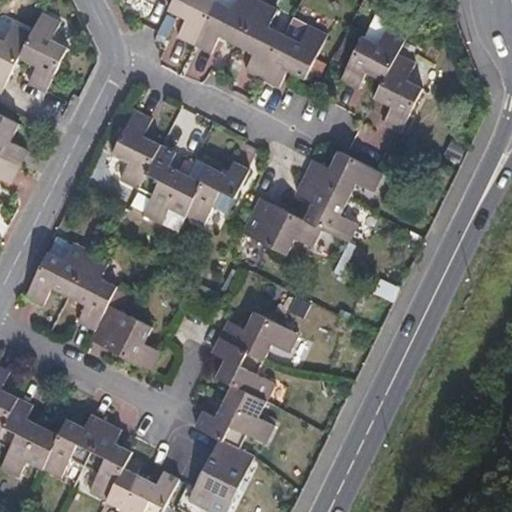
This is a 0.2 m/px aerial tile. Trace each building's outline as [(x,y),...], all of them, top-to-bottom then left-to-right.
[(173,0),(173,1),(169,9),(188,20),(180,37),(197,46),(219,1),(217,0),(173,0)] [(238,0),(234,8),(219,1),(197,46),(212,53),(221,36),(239,45),(261,1),(258,0),(238,0)] [(238,0),(219,0),(219,1),(234,8),(238,0)] [(280,10),(261,1),(239,45),(257,54),(248,71),(266,80),(288,36),(271,27),(280,10)] [(30,84),(45,92),(69,48),(52,39),(62,21),(43,12),(33,32),(21,57),(39,66),(30,84)] [(311,26),(297,19),(288,36),(303,43),(311,26)] [(0,93),(2,94),(21,57),(33,32),(15,23),(5,43),(0,40),(0,93)] [(303,43),(288,36),(266,80),(280,88),(289,71),(306,79),(328,35),(311,26),(303,43)] [(386,80),(400,53),(408,36),(389,26),(380,44),(364,36),(342,81),(356,88),(365,70),(386,80)] [(386,80),(377,99),(394,107),(385,124),(401,132),(424,88),(409,80),(418,62),(400,53),(386,80)] [(121,180),(138,189),(159,145),(144,137),(153,118),(136,110),(113,155),(130,164),(121,180)] [(0,155),(20,166),(30,148),(12,140),(20,123),(0,112),(0,155)] [(159,145),(138,189),(155,197),(145,215),(163,224),(171,208),(186,216),(195,198),(180,190),(188,175),(169,165),(175,153),(159,145)] [(331,168),(314,159),(305,176),(349,199),(358,182),(376,190),(384,173),(339,151),(331,168)] [(0,176),(12,183),(20,166),(0,155),(0,176)] [(196,158),(188,175),(204,183),(213,165),(196,158)] [(195,198),(186,216),(204,225),(214,206),(228,213),(251,169),(236,161),(230,174),(213,165),(204,183),(188,175),(180,190),(195,198)] [(349,199),(305,176),(297,194),(314,203),(305,219),(324,228),(350,241),(359,223),(342,215),(349,199)] [(305,219),(262,197),(243,233),(288,255),(296,238),(314,246),(324,228),(305,219)] [(71,295),(93,251),(75,243),(66,260),(49,251),(27,295),(44,303),(53,286),(71,295)] [(111,260),(93,251),(71,295),(87,303),(78,321),(97,329),(110,303),(118,285),(103,277),(111,260)] [(201,285),(194,299),(211,308),(218,293),(201,285)] [(110,303),(97,329),(92,339),(152,370),(162,351),(146,343),(154,326),(110,303)] [(229,320),(221,337),(265,360),(273,343),(291,351),(299,334),(255,312),(246,329),(229,320)] [(221,337),(214,350),(213,353),(226,360),(217,376),(233,384),(226,400),(245,408),(252,394),(267,402),(276,384),(258,374),(265,360),(221,337)] [(0,435),(19,398),(2,389),(10,371),(0,366),(0,435)] [(245,408),(226,400),(217,417),(203,410),(195,426),(220,438),(239,448),(247,433),(267,442),(275,425),(260,417),(267,402),(252,394),(245,408)] [(19,398),(0,435),(0,442),(12,448),(2,467),(20,476),(29,460),(45,469),(54,452),(37,443),(46,426),(28,417),(34,406),(19,398)] [(72,458),(86,465),(109,421),(94,414),(86,427),(69,419),(61,434),(46,426),(37,443),(54,452),(45,469),(62,477),(72,458)] [(91,491),(110,500),(119,483),(133,490),(141,474),(127,467),(134,452),(116,443),(123,429),(109,421),(86,465),(100,472),(91,491)] [(239,448),(220,438),(204,469),(189,501),(208,510),(217,492),(233,500),(255,456),(239,448)] [(119,483),(110,500),(124,508),(121,511),(163,511),(181,477),(166,469),(159,483),(141,474),(133,490),(119,483)]
